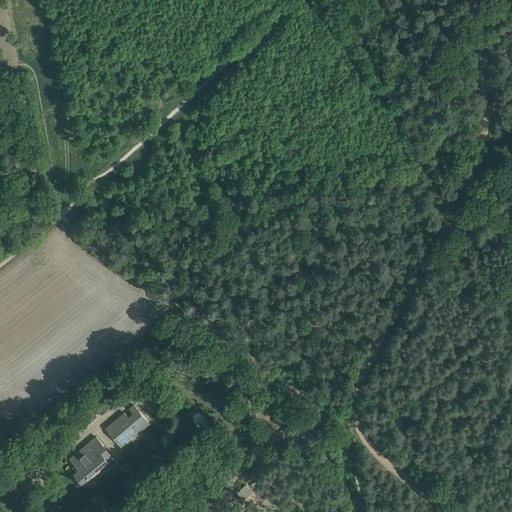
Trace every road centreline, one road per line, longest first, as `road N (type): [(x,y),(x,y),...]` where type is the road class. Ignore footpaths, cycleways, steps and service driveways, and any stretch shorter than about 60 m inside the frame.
road 1 (track): [(484,142),(340,417)]
road 2 (track): [(484,142),(473,140),(352,0)]
